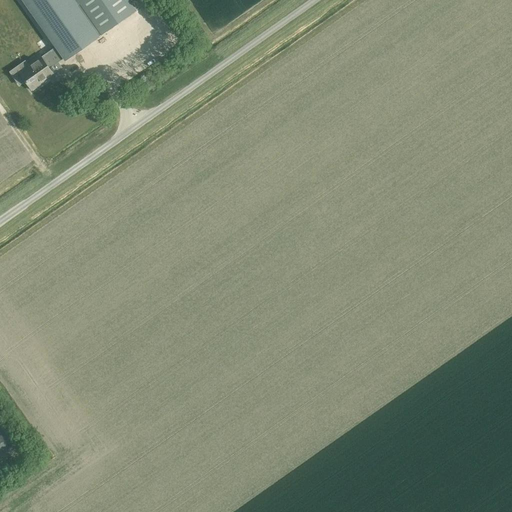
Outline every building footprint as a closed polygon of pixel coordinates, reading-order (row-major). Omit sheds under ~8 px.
[(98,35),(78,5),(73,0),(22,0),(55,47),(63,58),(64,59),(98,35)] [(76,0),(79,4),(78,5),(98,35),(134,9),(127,0),(76,0)] [(170,46),(179,40),(175,35),(167,41),(170,46)] [(63,58),(55,47),(41,57),(40,56),(27,64),(29,68),(21,74),(26,80),(25,80),(32,90),(42,82),(42,81),(52,74),(49,68),(63,58)] [(0,467),(21,453),(0,422),(0,467)]
